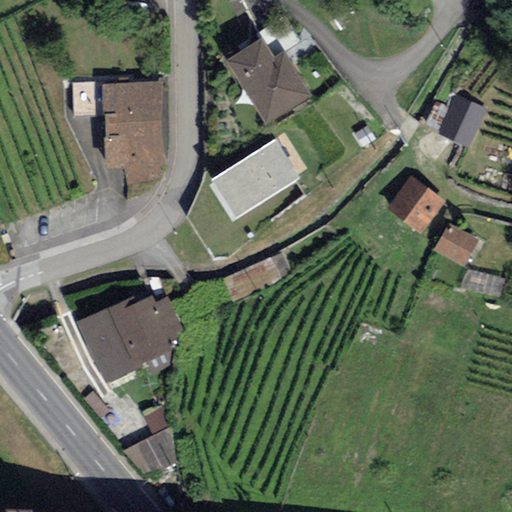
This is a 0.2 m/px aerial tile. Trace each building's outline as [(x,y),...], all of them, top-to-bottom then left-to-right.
[(301,41),(289,20),(285,14),(257,30),(260,36),(272,29),(285,51),(301,41)] [(224,57),(263,123),(311,95),(285,51),(272,29),(260,36),(224,57)] [(165,164),(163,80),(103,82),(105,165),(124,165),(127,183),(163,177),(161,164),(165,164)] [(78,84),(80,113),(101,111),(99,82),(78,84)] [(479,105),(482,97),(439,82),(423,126),(445,134),(459,98),(479,105)] [(445,134),(473,144),(486,108),(479,105),(459,98),(445,134)] [(353,133),(362,147),(375,139),(367,125),(353,133)] [(300,179),(274,136),(209,176),(234,218),(300,179)] [(446,199),(410,174),(387,206),(423,231),(446,199)] [(478,238),(448,221),(433,248),(464,265),(478,238)] [(284,250),(222,275),(234,304),(296,279),(284,250)] [(151,288),(77,318),(102,381),(148,362),(152,372),(174,364),(167,348),(174,346),(169,333),(182,328),(168,295),(155,300),(151,288)] [(100,419),(110,410),(93,391),(83,400),(100,419)] [(176,422),(153,434),(170,466),(193,454),(176,422)] [(147,478),(170,466),(153,434),(122,450),(147,478)]
